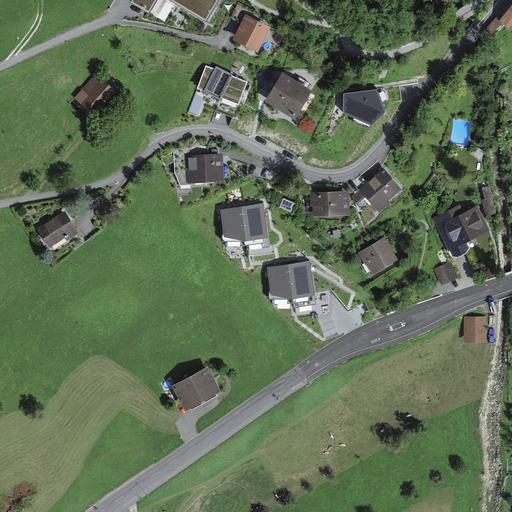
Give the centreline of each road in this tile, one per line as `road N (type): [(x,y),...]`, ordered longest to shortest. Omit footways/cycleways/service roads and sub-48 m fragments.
road 1 (residential): [(503,0),(401,123),(353,167),(324,173),(279,161),(228,133),(193,129),(165,136),(114,178),(10,200)]
road 2 (tertiary): [(511,280),(353,340),(98,511)]
